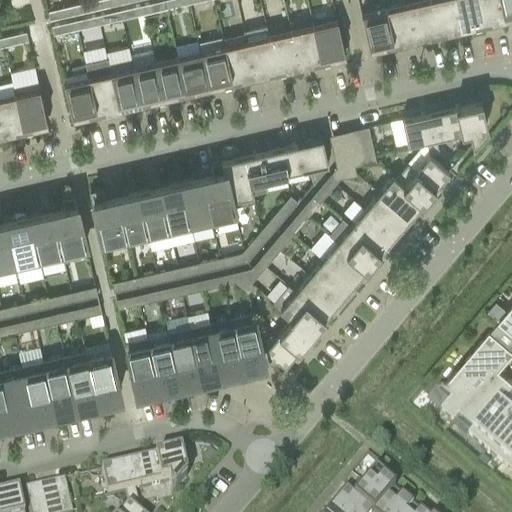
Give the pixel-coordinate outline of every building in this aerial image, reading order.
[(94,0),(89,1),(78,4),(80,13),(104,7),(102,0),(94,0)] [(162,0),(161,0),(141,5),(143,14),(165,9),(162,0)] [(187,0),(162,0),(165,9),(188,3),(187,0)] [(429,0),(415,0),(407,2),(415,37),(424,34),(425,37),(438,34),(429,0)] [(453,0),(429,0),(438,34),(450,31),(450,28),(459,26),(453,0)] [(476,0),(453,0),(459,26),(469,24),(469,27),(482,24),(476,0)] [(499,0),(476,0),(482,24),(495,21),(494,18),(504,16),(499,0)] [(511,0),(499,0),(504,16),(511,14),(511,0)] [(407,2),(385,7),(393,44),(406,41),(405,39),(415,37),(407,2)] [(80,13),(78,4),(47,11),(49,18),(49,20),(80,13)] [(141,5),(118,10),(121,19),(143,14),(141,5)] [(393,44),(385,7),(360,13),(368,47),(378,45),(379,47),(393,44)] [(118,10),(96,15),(98,24),(121,19),(118,10)] [(96,15),(74,20),(76,29),(98,24),(96,15)] [(336,18),(312,24),(320,61),(334,58),(334,55),(344,53),(336,18)] [(76,29),(74,20),(50,26),(52,35),(76,29)] [(312,24),(290,29),(298,64),(307,62),(307,64),(320,61),(312,24)] [(265,25),(243,30),(244,32),(245,39),(246,43),(253,74),(262,72),(263,74),(276,71),(267,34),(265,25)] [(290,29),(267,34),(276,71),(289,68),(288,66),(298,64),(290,29)] [(25,31),(1,37),(3,46),(28,40),(25,31)] [(222,37),(221,37),(223,44),(231,82),(244,79),(244,76),(253,74),(246,43),(245,39),(244,32),(222,37)] [(221,37),(198,42),(208,85),(217,82),(217,85),(231,82),(221,37)] [(174,45),(176,55),(199,50),(197,43),(196,40),(174,45)] [(199,50),(176,55),(185,93),(199,89),(198,87),(208,85),(198,42),(197,43),(199,50)] [(82,50),(84,62),(106,57),(105,51),(104,45),(82,50)] [(106,57),(108,63),(130,58),(129,54),(127,46),(105,51),(106,57)] [(151,49),(129,54),(130,58),(132,66),(140,103),(153,100),(152,97),(162,95),(154,62),(154,60),(151,49)] [(176,55),(154,60),(162,95),(171,93),(172,96),(185,93),(176,55)] [(106,57),(84,62),(87,76),(96,113),(108,110),(108,108),(117,105),(108,63),(106,57)] [(130,58),(108,63),(117,105),(126,103),(127,106),(140,103),(130,58)] [(96,113),(87,76),(63,81),(71,116),(81,114),(82,116),(96,113)] [(37,80),(13,85),(23,130),(37,127),(36,124),(46,122),(37,80)] [(12,81),(0,84),(0,131),(0,132),(9,130),(10,133),(23,130),(15,94),(13,85),(12,81)] [(480,99),(440,108),(446,134),(468,129),(471,142),(486,125),(480,99)] [(425,139),(434,137),(446,134),(440,108),(401,118),(407,143),(425,139)] [(363,138),(360,139),(363,153),(373,151),(367,125),(360,127),(363,138)] [(321,136),(281,145),(287,171),(308,166),(312,182),(327,164),(321,136)] [(425,139),(428,153),(432,156),(437,149),(434,137),(425,139)] [(360,139),(345,142),(351,166),(355,165),(375,160),(373,151),(363,153),(360,139)] [(330,146),(335,166),(338,169),(346,167),(347,173),(350,173),(351,176),(357,174),(355,165),(351,166),(345,142),(330,146)] [(281,145),(242,154),(248,180),(249,179),(262,176),(265,190),(286,185),(283,171),(287,171),(281,145)] [(394,177),(394,178),(421,201),(448,170),(432,156),(428,153),(414,170),(406,163),(394,177)] [(242,154),(221,159),(232,206),(233,206),(253,202),(254,201),(249,179),(248,180),(242,154)] [(212,173),(200,176),(209,215),(210,215),(212,223),(213,228),(235,223),(232,210),(233,210),(234,210),(233,206),(232,206),(221,159),(209,162),(212,173)] [(335,166),(327,176),(335,183),(338,179),(351,176),(350,173),(347,173),(346,167),(338,169),(335,166)] [(391,175),(377,191),(407,217),(421,201),(394,178),(394,177),(391,174),(391,175)] [(200,176),(178,181),(189,229),(211,223),(212,223),(210,215),(209,215),(200,176)] [(335,183),(327,176),(318,187),(325,194),(335,183)] [(178,181),(157,186),(168,233),(189,229),(178,181)] [(157,186),(136,191),(147,238),(150,250),(171,245),(168,233),(157,186)] [(102,187),(89,190),(100,238),(101,240),(103,248),(126,243),(124,235),(125,235),(116,196),(105,198),(102,187)] [(136,191),(116,196),(125,235),(124,235),(126,243),(127,243),(147,238),(136,191)] [(377,191),(363,208),(393,234),(407,217),(377,191)] [(63,208),(52,211),(61,250),(61,249),(85,244),(73,193),(61,196),(63,208)] [(278,207),(286,213),(297,201),(289,194),(278,207)] [(308,199),(298,210),(306,216),(315,206),(308,199)] [(363,208),(349,224),(380,250),(393,234),(363,208)] [(306,216),(298,210),(289,221),(297,227),(306,216)] [(52,211),(28,216),(39,263),(63,258),(61,249),(61,250),(52,211)] [(274,212),(262,226),(270,232),(281,219),(274,212)] [(28,216),(5,221),(16,269),(39,263),(28,216)] [(342,218),(328,235),(335,241),(366,267),(380,250),(349,224),(342,218)] [(0,272),(16,269),(5,221),(0,222),(0,272)] [(324,231),(309,248),(321,257),(352,283),(366,267),(335,241),(328,235),(324,231)] [(280,232),(270,243),(278,249),(287,238),(280,232)] [(253,237),(241,252),(248,258),(261,243),(253,237)] [(278,249),(270,243),(261,254),(269,260),(278,249)] [(248,258),(241,252),(226,255),(228,265),(246,260),(248,258)] [(321,257),(307,274),(338,300),(352,283),(321,257)] [(212,258),(198,261),(200,271),(214,268),(212,258)] [(200,271),(198,261),(184,265),(186,274),(200,271)] [(250,267),(241,269),(243,276),(246,278),(250,282),(259,271),(252,265),(250,267)] [(170,268),(156,271),(158,281),(172,278),(170,268)] [(234,281),(236,283),(243,276),(241,269),(228,272),(230,282),(234,281)] [(158,281),(156,271),(142,274),(144,284),(158,281)] [(223,284),(221,274),(207,277),(209,287),(223,284)] [(307,274),(293,290),(324,316),(338,300),(307,274)] [(243,276),(236,283),(247,292),(253,285),(246,278),(243,276)] [(128,278),(111,282),(113,291),(130,287),(128,278)] [(192,280),(178,284),(181,293),(194,290),(192,280)] [(181,293),(178,284),(165,287),(167,297),(181,293)] [(287,284),(273,301),(279,307),(278,307),(289,316),(290,316),(310,333),(324,316),(293,290),(287,284)] [(94,285),(77,289),(80,299),(97,295),(94,285)] [(150,290),(136,293),(138,303),(152,300),(150,290)] [(63,292),(47,296),(49,306),(65,302),(63,292)] [(138,303),(136,293),(122,297),(124,306),(138,303)] [(49,306),(47,296),(31,300),(33,310),(49,306)] [(496,301),(487,311),(499,320),(498,321),(511,332),(511,304),(507,311),(496,301)] [(81,306),(83,316),(100,312),(98,302),(81,306)] [(16,303),(0,307),(2,317),(18,313),(16,303)] [(67,309),(53,312),(55,322),(69,319),(67,309)] [(55,322),(53,312),(39,316),(41,325),(55,322)] [(251,312),(230,317),(232,325),(241,363),(262,359),(252,312),(251,312)] [(276,332),(262,335),(268,358),(275,356),(284,363),(310,333),(290,316),(289,316),(276,332)] [(25,319),(11,322),(13,332),(27,329),(25,319)] [(209,321),(188,326),(199,373),(220,368),(211,329),(209,321)] [(0,334),(13,332),(11,322),(0,324),(0,334)] [(232,325),(211,329),(220,368),(241,363),(232,325)] [(188,326),(167,331),(169,339),(178,378),(199,373),(188,326)] [(475,401),(499,372),(511,356),(511,351),(489,332),(439,390),(451,400),(440,413),(453,424),(459,419),(475,401)] [(146,336),(124,341),(132,373),(132,374),(133,380),(134,381),(135,388),(157,383),(148,344),(146,336)] [(169,339),(148,344),(157,383),(178,378),(169,339)] [(108,345),(85,350),(87,358),(86,359),(95,398),(119,392),(110,353),(108,345)] [(84,350),(63,355),(74,402),(95,398),(86,359),(87,358),(85,350),(84,350)] [(63,355),(42,360),(53,407),(74,402),(63,355)] [(42,360),(21,365),(32,412),(53,407),(42,360)] [(21,365),(0,369),(0,371),(11,417),(32,412),(21,365)] [(0,371),(0,419),(11,417),(0,371)] [(511,382),(499,372),(475,401),(459,419),(473,431),(468,437),(486,452),(488,449),(511,420),(511,414),(503,406),(511,395),(511,382)] [(511,420),(488,449),(486,452),(511,474),(511,420)] [(140,463),(146,488),(167,483),(170,497),(185,479),(179,454),(140,463)] [(124,494),(134,491),(146,488),(140,463),(100,472),(106,498),(124,494)] [(356,481),(350,488),(358,494),(353,500),(366,511),(375,511),(392,492),(373,476),(364,487),(356,481)] [(59,494),(56,494),(59,508),(69,506),(63,481),(56,482),(59,494)] [(0,495),(0,511),(21,511),(17,491),(0,495)] [(124,494),(127,508),(131,511),(137,504),(134,491),(124,494)] [(375,511),(406,511),(410,507),(392,492),(375,511)] [(366,511),(353,500),(345,493),(329,511),(366,511)] [(56,494),(42,498),(44,511),(70,511),(69,506),(59,508),(56,494)] [(44,511),(42,498),(27,501),(29,511),(44,511)]
